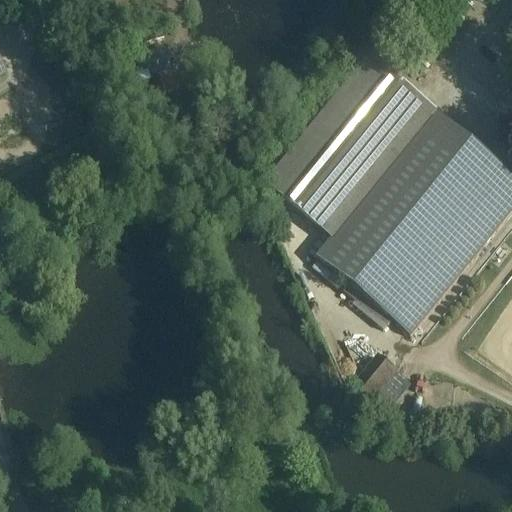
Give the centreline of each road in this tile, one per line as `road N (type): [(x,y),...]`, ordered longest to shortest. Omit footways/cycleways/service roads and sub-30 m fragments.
road 1 (track): [(511,399),(450,368),(405,358),(342,312)]
road 2 (track): [(431,364),(511,265)]
